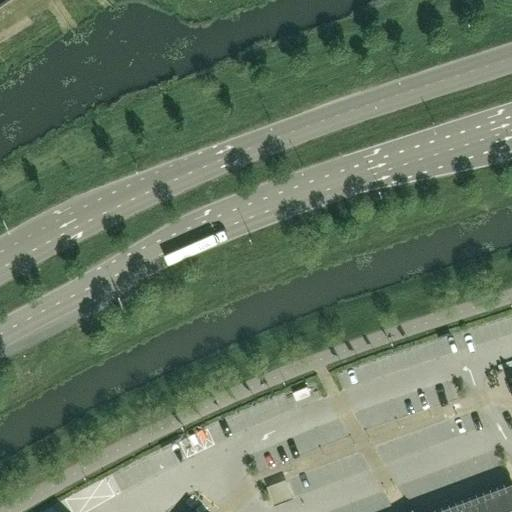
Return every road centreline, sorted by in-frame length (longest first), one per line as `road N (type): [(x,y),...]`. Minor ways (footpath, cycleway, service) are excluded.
road 1 (secondary): [(511,59),(263,143),(0,270)]
road 2 (secondary): [(0,336),(248,216),(511,133)]
